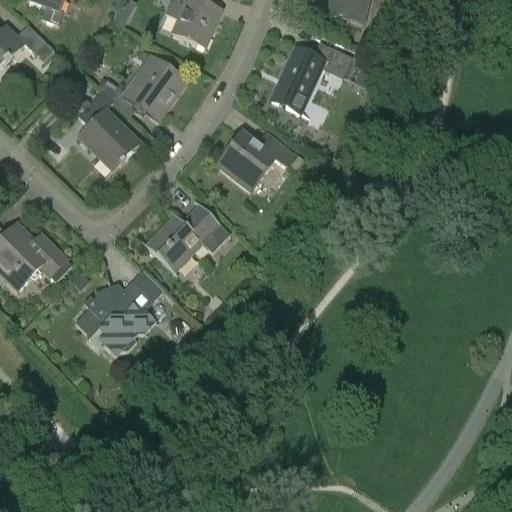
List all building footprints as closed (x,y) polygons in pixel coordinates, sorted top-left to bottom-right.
[(67,0),(28,0),(27,5),(45,12),(41,24),(58,30),(63,16),(60,15),(63,6),(65,6),(67,0)] [(221,15),(189,1),(189,0),(173,0),(165,19),(179,25),(173,38),(205,52),(221,15)] [(331,0),(328,19),(362,26),(367,0),(331,0)] [(118,24),(126,28),(135,5),(126,1),(118,24)] [(0,70),(3,67),(5,69),(24,49),(43,67),(54,55),(27,30),(15,43),(4,32),(0,36),(0,70)] [(295,53),(271,105),(301,119),(322,74),(343,84),(353,63),(320,47),(314,61),(295,53)] [(101,95),(113,107),(129,123),(137,112),(158,127),(186,87),(150,61),(125,97),(107,84),(100,94),(101,95)] [(113,107),(101,95),(77,121),(87,131),(77,142),(111,176),(140,147),(106,114),(113,107)] [(304,163),(297,158),(269,136),(258,150),(242,138),(217,170),(250,195),(273,165),(285,174),(289,169),(294,174),(304,163)] [(174,219),(144,250),(174,279),(204,249),(212,257),(230,238),(204,214),(187,232),(174,219)] [(6,239),(0,232),(0,278),(17,295),(39,273),(54,288),(72,270),(40,239),(34,246),(16,228),(6,239)] [(155,326),(145,315),(163,296),(142,275),(123,294),(121,295),(122,301),(118,304),(115,301),(111,291),(96,297),(96,303),(92,307),(89,305),(84,310),(87,313),(74,327),(89,342),(97,333),(102,339),(102,350),(115,362),(121,356),(126,355),(135,346),(130,341),(133,338),(143,338),(155,326)] [(82,283),(73,291),(79,298),(88,290),(82,283)]
